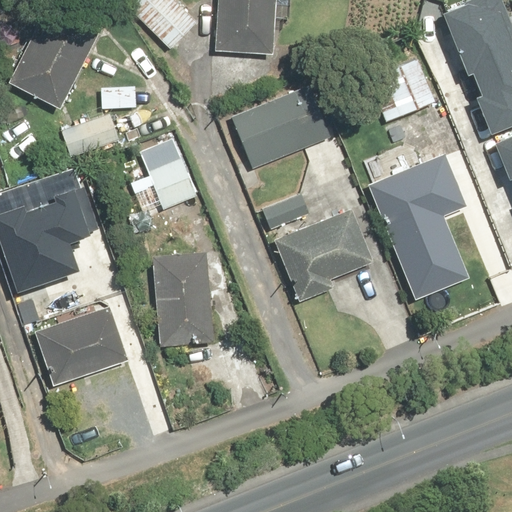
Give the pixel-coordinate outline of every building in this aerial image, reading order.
[(170,0),(133,0),(126,7),(153,38),(144,45),(156,58),(193,25),(170,0)] [(267,57),(269,22),(288,23),(289,0),(211,0),(208,53),(267,57)] [(453,0),(437,6),(463,73),(470,70),(476,86),(470,88),(486,128),(511,118),(511,15),(506,0),(453,0)] [(0,87),(53,116),(93,41),(40,13),(0,87)] [(363,78),(381,124),(435,103),(416,57),(363,78)] [(466,80),(439,89),(456,137),(483,128),(466,80)] [(225,119),(246,172),(325,140),(303,87),(225,119)] [(96,90),(97,111),(133,109),(132,88),(96,90)] [(70,128),(79,154),(115,142),(107,116),(70,128)] [(511,130),(494,137),(507,175),(511,173),(511,130)] [(193,197),(170,139),(136,153),(158,210),(193,197)] [(462,208),(440,156),(365,187),(413,301),(471,278),(445,215),(462,208)] [(0,204),(0,234),(18,287),(85,264),(75,236),(104,226),(87,177),(58,188),(60,195),(25,207),(22,197),(0,204)] [(260,210),(267,230),(306,216),(299,196),(260,210)] [(346,210),(269,240),(294,303),(328,290),(324,280),(367,263),(346,210)] [(203,255),(149,257),(153,350),(207,347),(203,255)] [(31,324),(50,380),(124,355),(105,299),(31,324)]
